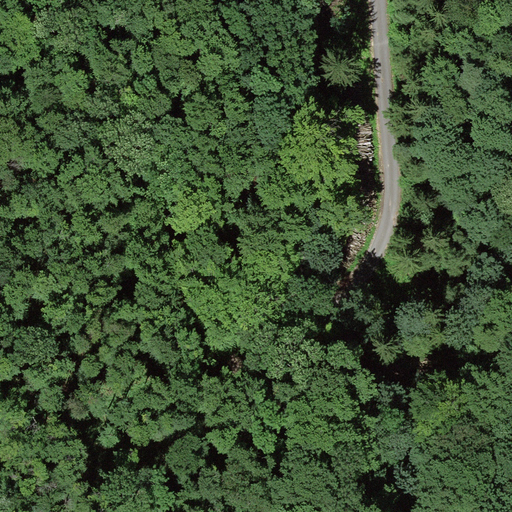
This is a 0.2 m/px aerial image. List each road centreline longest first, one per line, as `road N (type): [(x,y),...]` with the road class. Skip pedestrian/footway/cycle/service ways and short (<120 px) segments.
road 1 (track): [(1,0),(57,74),(113,189),(193,317),(263,400),(352,391),(491,344),(511,301)]
road 2 (unclassified): [(204,0),(224,80),(351,347),(352,391)]
road 3 (track): [(351,347),(370,311),(383,234),(373,0)]
road 4 (unclassified): [(398,511),(352,391)]
